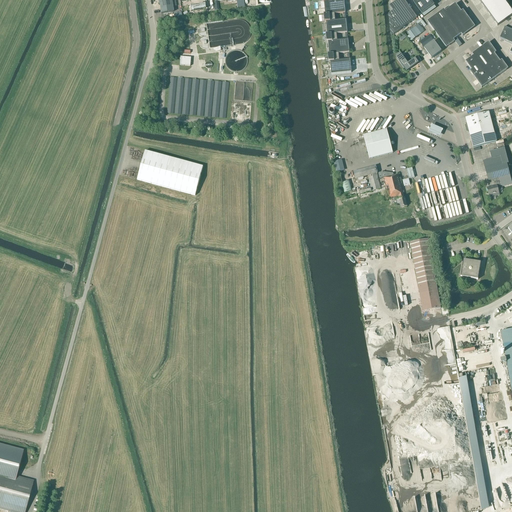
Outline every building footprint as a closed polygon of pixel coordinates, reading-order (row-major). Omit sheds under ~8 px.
[(159,0),(162,14),(168,13),(174,12),(173,7),(176,7),(175,0),(159,0)] [(211,0),(207,0),(208,11),(218,10),(217,2),(211,2),(211,0)] [(237,11),(243,10),(243,8),(245,8),(243,0),(237,0),(238,3),(236,4),(237,11)] [(332,0),(321,0),(322,3),(324,2),(325,15),(335,14),(345,13),(344,0),(333,1),(332,0)] [(394,35),(417,19),(403,0),(398,0),(390,7),(393,12),(388,15),(392,20),(389,23),(393,28),(390,30),(394,35)] [(434,6),(430,0),(411,0),(422,15),(434,6)] [(478,0),(498,26),(511,15),(511,11),(503,0),(478,0)] [(445,12),(451,20),(461,12),(455,4),(445,12)] [(451,20),(445,12),(444,10),(436,16),(443,26),(451,20)] [(457,28),(469,19),(463,11),(461,12),(451,20),(457,28)] [(334,14),(335,14),(325,15),(323,15),(324,23),(326,22),(346,20),(335,21),(334,14)] [(434,32),(443,26),(436,16),(427,22),(434,32)] [(457,28),(461,35),(462,36),(475,27),(469,19),(457,28)] [(337,34),(347,33),(346,20),(326,22),(327,34),(337,34)] [(457,28),(451,20),(443,26),(453,40),(461,35),(457,28)] [(505,28),(500,39),(511,44),(511,48),(510,53),(511,54),(511,22),(511,23),(505,28)] [(443,26),(434,32),(446,48),(455,42),(454,41),(453,40),(443,26)] [(416,27),(407,33),(413,40),(421,34),(416,27)] [(336,34),(337,34),(327,34),(327,35),(326,35),(326,42),(328,42),(329,54),(339,54),(349,53),(348,40),(337,41),(336,34)] [(423,48),(433,41),(430,36),(420,43),(423,48)] [(431,59),(441,52),(434,41),(424,48),(431,59)] [(480,49),(488,59),(494,54),(496,53),(488,43),(480,49)] [(485,73),(489,70),(493,67),(491,63),(488,59),(480,49),(472,55),(473,56),(485,73)] [(339,54),(329,54),(329,55),(328,55),(328,62),(330,62),(331,75),(351,73),(350,60),(339,61),(339,54)] [(396,57),(404,69),(408,66),(410,70),(421,61),(418,56),(408,64),(400,54),(396,57)] [(491,63),(497,58),(494,54),(488,59),(491,63)] [(476,80),(485,73),(473,56),(465,62),(471,70),(470,72),(476,80)] [(190,66),(191,58),(180,57),(180,65),(190,66)] [(493,67),(500,62),(497,58),(491,63),(493,67)] [(497,71),(505,65),(502,61),(500,62),(493,67),(497,71)] [(505,65),(497,71),(499,75),(508,69),(505,65)] [(497,71),(493,67),(489,70),(495,78),(499,75),(497,71)] [(491,81),(495,78),(489,70),(485,73),(491,81)] [(482,88),(491,81),(485,73),(476,80),(482,88)] [(489,113),(465,119),(473,148),(496,142),(489,113)] [(432,127),(429,134),(440,139),(443,131),(432,127)] [(369,159),(392,153),(386,130),(363,136),(369,159)] [(491,159),(483,161),(485,170),(488,182),(493,180),(495,186),(487,188),(488,193),(488,194),(489,197),(498,194),(499,194),(498,191),(502,190),(501,187),(511,184),(511,181),(511,180),(510,177),(510,176),(510,175),(509,174),(508,168),(507,164),(508,164),(504,148),(490,152),(491,159)] [(195,196),(203,167),(145,151),(137,180),(195,196)] [(375,167),(353,172),(355,180),(368,176),(372,191),(381,189),(380,188),(386,187),(389,199),(398,196),(399,199),(396,200),(397,204),(399,204),(401,208),(407,207),(405,198),(404,198),(403,192),(400,182),(398,175),(394,176),(394,175),(390,176),(390,175),(387,176),(387,177),(378,179),(375,167)] [(409,179),(415,178),(412,168),(406,170),(409,179)] [(422,209),(432,207),(430,200),(421,202),(422,209)] [(423,312),(441,309),(428,240),(410,243),(423,312)] [(478,280),(481,263),(463,260),(460,277),(478,280)] [(511,391),(511,330),(501,332),(506,359),(500,360),(501,364),(506,363),(511,392),(511,391)] [(0,509),(9,511),(24,511),(33,480),(32,480),(15,476),(22,450),(0,443),(0,509)] [(495,490),(502,507),(510,504),(503,487),(495,490)] [(418,511),(439,511),(436,493),(424,495),(425,500),(422,500),(423,502),(420,503),(421,506),(418,507),(418,511)]
